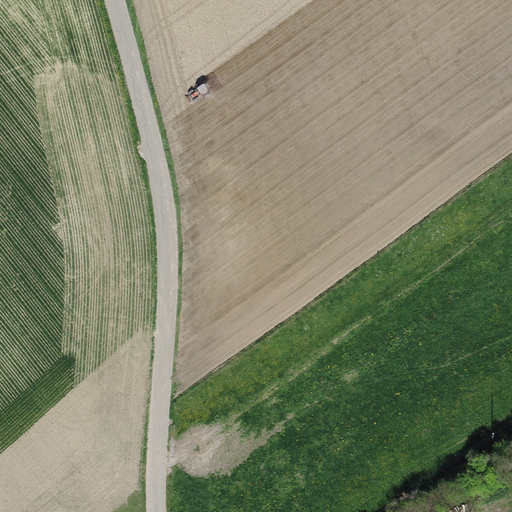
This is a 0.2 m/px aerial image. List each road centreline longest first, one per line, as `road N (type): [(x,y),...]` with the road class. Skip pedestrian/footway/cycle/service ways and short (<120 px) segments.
road 1 (unclassified): [(155,511),(165,210),(114,0)]
road 2 (track): [(511,215),(156,467)]
